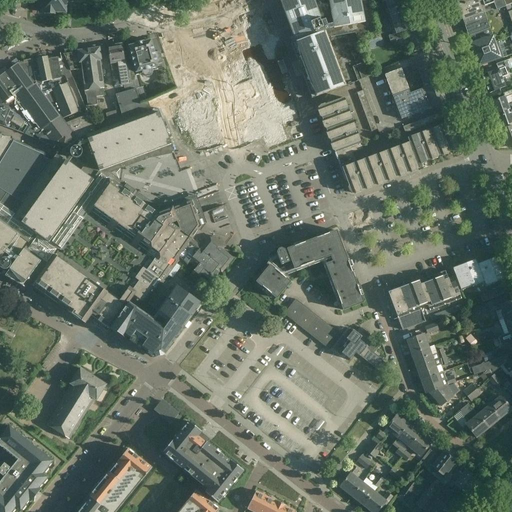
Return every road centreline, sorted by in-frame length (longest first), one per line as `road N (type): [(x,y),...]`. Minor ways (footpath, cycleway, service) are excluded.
road 1 (residential): [(511,487),(411,398),(339,211)]
road 2 (residential): [(159,373),(259,250),(339,211)]
road 3 (residential): [(159,373),(45,511)]
road 4 (tertiary): [(488,159),(429,0)]
road 5 (residential): [(339,211),(488,159)]
road 6 (residential): [(266,455),(159,373)]
